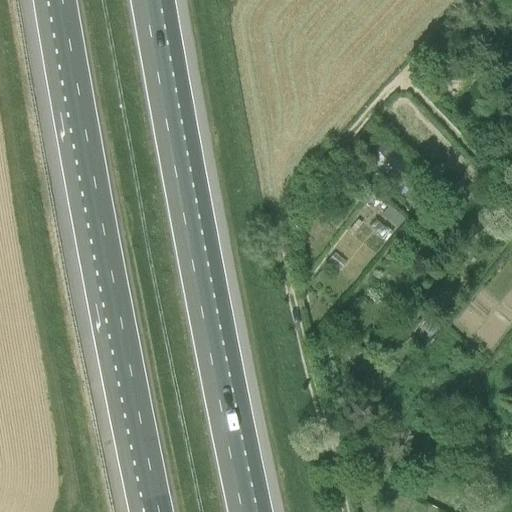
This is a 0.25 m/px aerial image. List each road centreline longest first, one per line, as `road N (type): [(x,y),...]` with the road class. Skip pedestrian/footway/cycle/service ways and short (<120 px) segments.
road 1 (track): [(479,0),(298,192),(282,225),(284,271),(342,511)]
road 2 (motorway): [(61,0),(158,511)]
road 3 (motorway): [(242,511),(145,0)]
